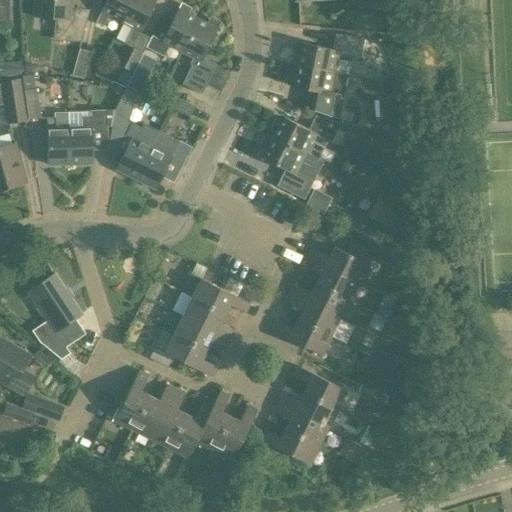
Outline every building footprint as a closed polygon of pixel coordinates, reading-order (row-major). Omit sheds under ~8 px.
[(69,17),(69,0),(33,0),(32,16),(57,18),(55,41),(78,43),(85,18),(69,17)] [(119,21),(129,0),(105,0),(94,23),(102,27),(108,15),(119,21)] [(131,48),(155,0),(129,0),(119,21),(132,27),(123,44),(114,63),(133,72),(142,53),(131,48)] [(180,51),(195,20),(186,16),(187,12),(178,7),(179,6),(178,5),(160,41),(151,36),(145,48),(154,52),(162,56),(168,45),(180,51)] [(200,59),(217,25),(215,24),(215,25),(205,20),(203,25),(195,20),(180,51),(192,57),(188,64),(190,65),(179,86),(198,95),(214,65),(200,59)] [(297,45),(296,54),(300,55),(298,66),(329,72),(346,76),(349,63),(351,54),(359,56),(360,55),(363,37),(348,34),(335,33),(331,50),(330,50),(296,43),(295,45),(297,45)] [(82,79),(89,53),(79,50),(72,76),(82,79)] [(0,76),(23,76),(22,62),(0,63),(0,76)] [(346,76),(329,72),(298,66),(295,76),(291,76),(289,85),(287,84),(286,86),(309,91),(306,108),(339,119),(344,95),(342,94),(346,76)] [(139,93),(144,81),(131,75),(126,86),(139,93)] [(8,123),(23,121),(17,81),(2,83),(8,123)] [(120,99),(137,108),(143,96),(126,87),(120,99)] [(24,89),(28,118),(40,116),(36,88),(24,89)] [(189,116),(194,106),(174,96),(168,105),(189,116)] [(82,128),(67,129),(68,164),(90,163),(90,131),(108,130),(107,110),(90,110),(90,116),(82,116),(82,128)] [(277,129),(272,138),(301,153),(302,151),(318,159),(327,139),(331,142),(340,124),(315,115),(308,131),(277,115),(276,117),(277,117),(273,126),(277,129)] [(46,164),(68,164),(67,129),(54,129),(54,117),(45,117),(46,164)] [(134,179),(150,147),(139,142),(144,131),(136,127),(114,169),(134,179)] [(150,147),(134,179),(153,189),(169,157),(182,164),(190,147),(178,140),(158,131),(150,147)] [(295,165),(301,153),(272,138),(267,149),(262,147),(258,156),(256,156),(255,157),(291,175),(287,182),(305,192),(310,184),(314,175),(295,165)] [(0,188),(22,183),(18,169),(13,166),(17,159),(13,157),(15,154),(12,152),(14,149),(11,147),(11,146),(0,148),(0,188)] [(381,189),(369,216),(383,222),(396,195),(381,189)] [(322,213),(330,198),(313,190),(306,205),(322,213)] [(357,283),(367,264),(332,247),(327,257),(311,249),(307,258),(357,283)] [(348,301),(357,283),(307,258),(302,267),(318,275),(314,284),(348,301)] [(53,275),(26,293),(45,322),(53,333),(54,332),(70,321),(74,319),(80,315),(53,275)] [(242,313),(247,303),(200,280),(190,298),(222,314),(226,305),(242,313)] [(339,320),(348,301),(314,284),(309,294),(293,286),(289,294),(339,320)] [(330,338),(339,320),(289,294),(284,304),(300,312),(296,321),(330,338)] [(388,294),(378,311),(390,317),(399,301),(388,294)] [(190,298),(181,317),(229,341),(233,332),(217,324),(222,314),(190,298)] [(181,317),(172,335),(204,351),(208,342),(224,350),(229,341),(181,317)] [(320,357),(330,338),(296,321),(291,330),(275,322),(270,332),(320,357)] [(38,343),(60,361),(69,354),(65,348),(54,332),(53,333),(38,343)] [(199,360),(204,351),(172,335),(163,353),(211,377),(215,368),(199,360)] [(25,386),(31,378),(18,370),(26,356),(0,340),(0,380),(8,385),(12,379),(25,386)] [(50,362),(38,350),(32,356),(44,368),(50,362)] [(336,411),(345,392),(295,367),(291,377),(307,384),(302,394),(336,411)] [(131,431),(148,397),(139,392),(147,377),(137,372),(112,422),(131,431)] [(157,401),(148,397),(131,431),(149,440),(174,390),(166,385),(157,401)] [(174,390),(149,440),(167,449),(184,415),(175,411),(183,394),(174,390)] [(218,392),(210,408),(193,443),(212,452),(229,417),(220,413),(228,397),(218,392)] [(20,409),(31,413),(58,423),(63,407),(26,393),(20,409)] [(327,429),(336,411),(302,394),(297,403),(281,395),(277,404),(327,429)] [(27,425),(31,413),(20,409),(4,403),(0,415),(27,425)] [(193,420),(184,415),(167,449),(186,459),(193,443),(210,408),(201,404),(193,420)] [(288,421),(284,430),(318,447),(327,429),(277,404),(272,413),(288,421)] [(229,417),(212,452),(230,461),(255,411),(246,406),(238,422),(229,417)] [(318,447),(284,430),(279,439),(264,432),(259,441),(309,466),(318,447)] [(346,443),(341,453),(351,458),(356,447),(346,443)]
